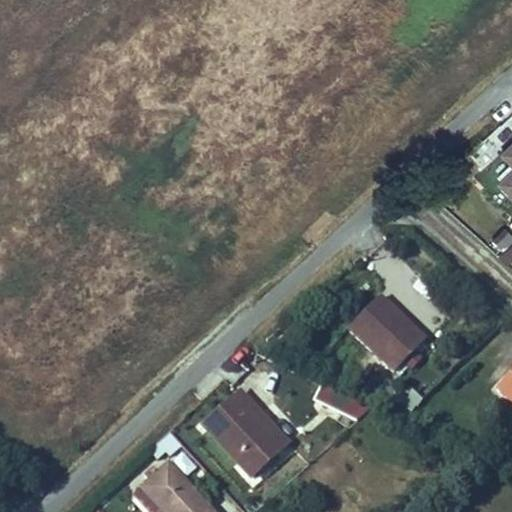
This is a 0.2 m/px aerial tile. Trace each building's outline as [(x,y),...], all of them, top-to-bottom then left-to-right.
[(511,136),(496,152),(510,166),(493,182),(511,200),(511,214),(504,222),(511,229),(511,136)] [(511,237),(506,230),(490,245),(508,264),(511,260),(511,237)] [(378,296),(345,327),(388,373),(420,341),(412,332),(406,338),(390,321),(396,316),(378,296)] [(412,332),(396,316),(390,321),(406,338),(412,332)] [(511,355),(500,346),(479,371),(497,386),(511,367),(511,355)] [(511,375),(496,391),(507,403),(511,397),(511,375)] [(231,393),(197,425),(245,474),(271,449),(233,409),(239,402),(231,393)] [(278,443),(239,402),(233,409),(271,449),(278,443)] [(211,511),(165,461),(136,487),(158,511),(211,511)]
